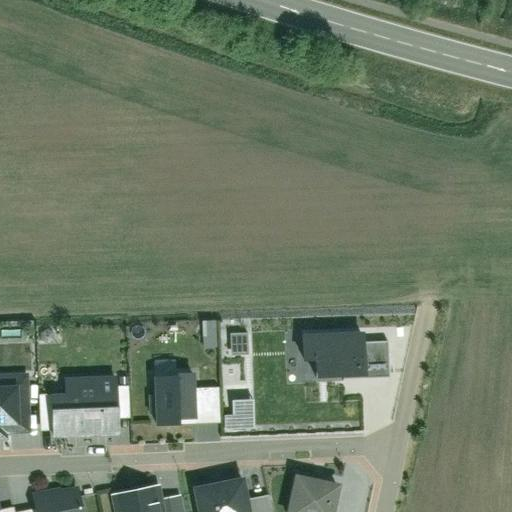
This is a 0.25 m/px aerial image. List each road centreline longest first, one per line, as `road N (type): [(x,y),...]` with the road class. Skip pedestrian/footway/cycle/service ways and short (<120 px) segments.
road 1 (residential): [(397,445),(223,449),(195,458),(0,468)]
road 2 (primary): [(270,0),(511,73)]
road 3 (residential): [(397,445),(427,312)]
